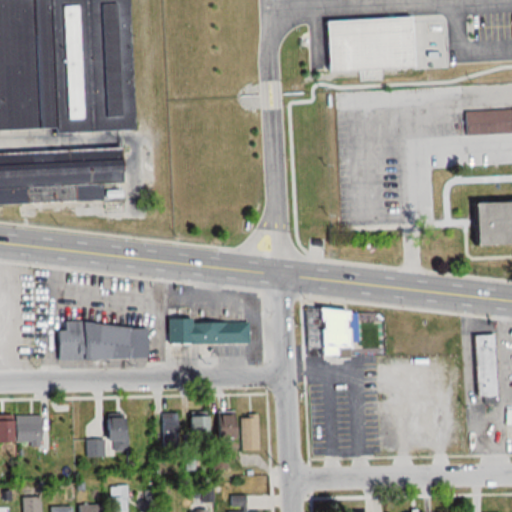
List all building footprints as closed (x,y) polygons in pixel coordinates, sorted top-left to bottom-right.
[(133,0),(140,133),(0,139),(0,0),(133,0)] [(324,20),(419,17),(421,69),(326,72),(324,20)] [(511,108),(461,110),(462,133),(511,132),(511,108)] [(469,184),(511,182),(511,232),(470,234),(469,184)] [(303,310),(305,358),(349,356),(347,308),(303,310)] [(244,343),(244,321),(163,321),(163,343),(244,343)] [(142,325),(59,325),(59,330),(50,330),(50,359),(142,359),(142,325)] [(491,397),(490,335),(469,335),(470,397),(491,397)] [(157,414),(157,438),(177,438),(177,414),(157,414)] [(210,439),(231,439),(231,415),(210,415),(210,439)] [(237,449),(254,449),(254,415),(237,415),(237,449)] [(10,442),(37,442),(37,416),(10,416),(10,442)] [(184,439),(204,439),(204,416),(184,416),(184,439)] [(84,440),(84,457),(127,456),(126,418),(98,419),(98,439),(84,440)] [(73,506),(73,511),(114,511),(126,511),(125,485),(115,485),(115,496),(102,496),(102,505),(73,506)] [(144,490),(143,511),(158,511),(158,490),(144,490)] [(242,496),(223,496),(223,511),(257,511),(243,511),(242,496)] [(18,497),(18,511),(37,511),(37,497),(18,497)]
